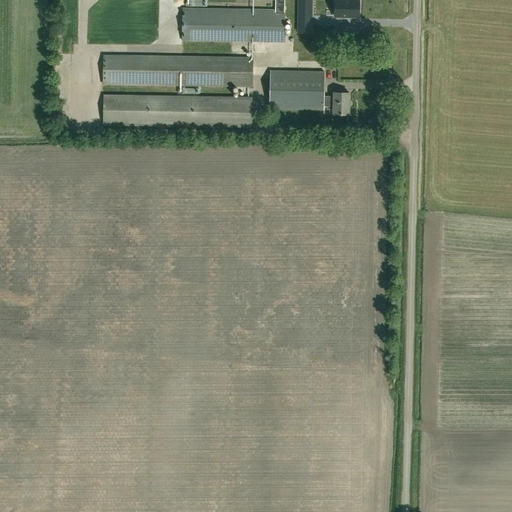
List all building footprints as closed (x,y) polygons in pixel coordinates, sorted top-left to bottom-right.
[(275,0),(275,9),(183,8),(182,40),(285,42),(285,10),(285,0),(275,0)] [(297,0),(297,33),(312,33),(312,0),(297,0)] [(334,0),(335,11),(359,11),(358,0),(334,0)] [(253,86),(253,57),(104,55),(104,83),(253,86)] [(334,98),(324,97),(324,72),(271,70),(270,108),(324,109),(324,104),(334,105),(333,113),(349,114),(349,93),(334,92),(334,98)] [(252,127),(252,97),(103,94),(103,124),(252,127)]
